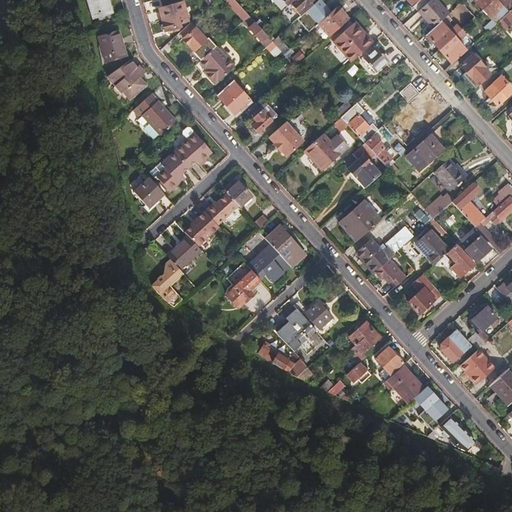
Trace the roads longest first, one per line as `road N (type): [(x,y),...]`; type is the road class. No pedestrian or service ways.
road 1 (unclassified): [(368,0),(511,159)]
road 2 (unclassified): [(131,0),(146,51),(237,153)]
road 3 (unclassified): [(410,345),(511,454)]
road 4 (unclassified): [(237,153),(330,254)]
road 5 (unclassified): [(410,345),(511,255)]
road 6 (unclassified): [(137,243),(237,153)]
road 7 (unclassified): [(239,336),(330,254)]
road 8 (unclassified): [(330,254),(410,345)]
